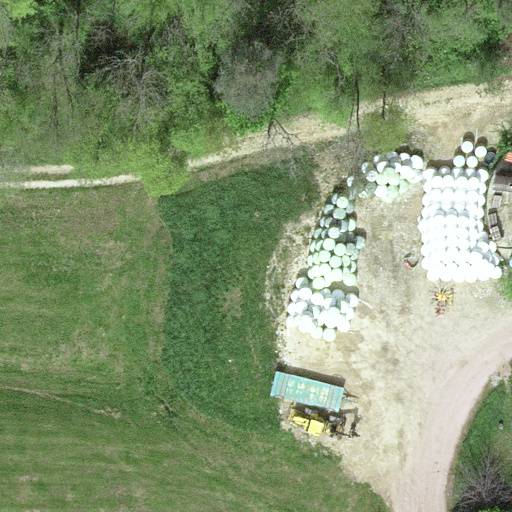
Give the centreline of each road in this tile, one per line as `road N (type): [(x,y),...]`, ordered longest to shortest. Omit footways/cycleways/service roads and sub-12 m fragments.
road 1 (track): [(511,94),(478,90),(371,112),(177,164),(0,177)]
road 2 (track): [(432,511),(421,468),(474,349),(511,328)]
